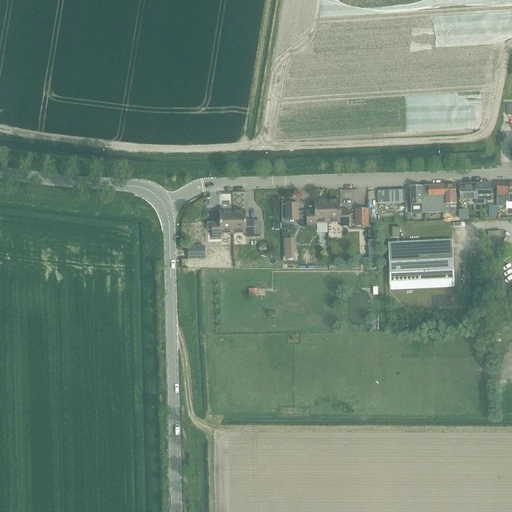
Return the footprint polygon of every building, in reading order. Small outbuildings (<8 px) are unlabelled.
[(492,198),(492,196),(491,182),(475,183),(475,185),(459,185),(460,199),(475,198),(476,205),(484,204),(483,198),(492,198)] [(511,182),(497,182),(497,196),(497,206),(505,206),(505,203),(509,202),(511,202),(511,182)] [(422,213),(444,212),(444,201),(441,201),(441,196),(443,196),(443,185),(410,187),(411,204),(421,204),(422,213)] [(443,196),(441,196),(441,201),(444,201),(444,212),(445,212),(450,211),(450,206),(450,203),(456,203),(455,185),(443,185),(443,196)] [(404,190),(377,191),(378,204),(397,203),(404,203),(404,190)] [(299,204),(286,204),(287,220),(307,220),(307,225),(307,227),(316,226),(316,223),(328,223),(328,200),(315,201),(315,211),(307,211),(307,212),(299,212),(299,204)] [(341,226),(350,225),(349,210),(341,210),(341,200),(328,200),(328,223),(341,223),(341,226)] [(367,225),(367,209),(355,209),(355,225),(367,225)] [(234,211),(234,233),(247,233),(247,236),(256,236),(255,220),(247,221),(247,210),(234,211)] [(234,233),(234,211),(221,211),(221,221),(213,222),(213,223),(213,231),(213,237),(222,237),(222,234),(234,233)] [(487,232),(488,257),(489,270),(502,270),(500,231),(487,232)] [(452,240),(449,240),(388,243),(389,272),(390,290),(453,287),(453,269),(452,240)] [(204,247),(189,247),(189,260),(205,259),(204,247)] [(294,248),(286,249),(286,258),(295,258),(294,248)] [(257,289),(249,289),(249,298),(257,297),(257,289)]
